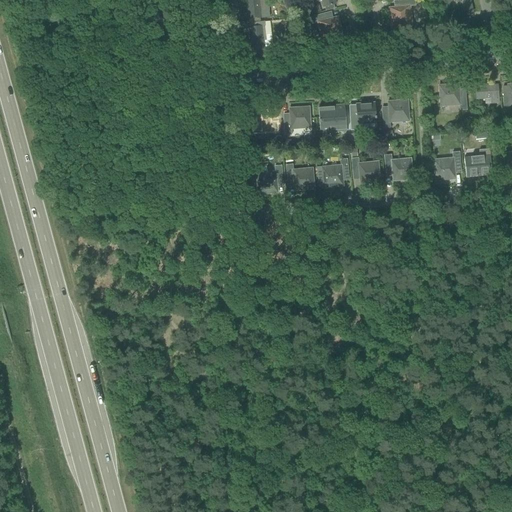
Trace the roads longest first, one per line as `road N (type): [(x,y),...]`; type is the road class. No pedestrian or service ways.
road 1 (primary): [(117,511),(0,74)]
road 2 (primary): [(0,164),(93,511)]
road 3 (residential): [(236,208),(249,214),(511,189)]
road 4 (residential): [(242,76),(493,59)]
road 5 (residential): [(236,208),(220,78)]
road 6 (track): [(32,511),(0,392)]
